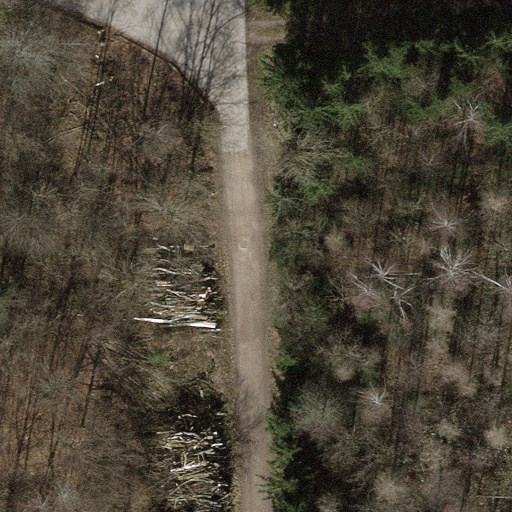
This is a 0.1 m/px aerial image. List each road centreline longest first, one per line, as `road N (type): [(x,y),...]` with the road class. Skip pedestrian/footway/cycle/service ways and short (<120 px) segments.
road 1 (track): [(231,49),(257,511)]
road 2 (unclassified): [(232,0),(231,49),(103,0)]
